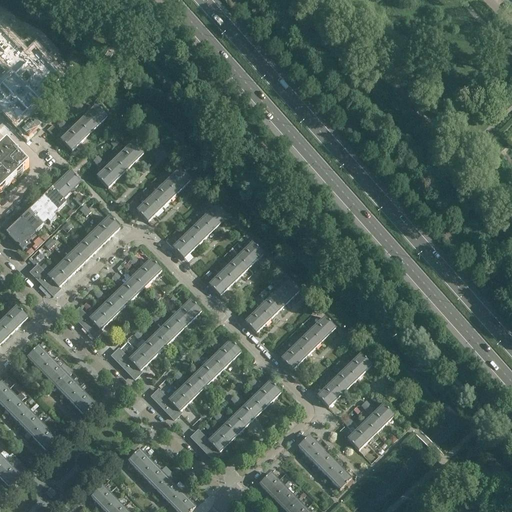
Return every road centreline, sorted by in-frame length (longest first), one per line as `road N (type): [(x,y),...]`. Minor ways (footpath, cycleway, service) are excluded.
road 1 (trunk): [(170,0),(511,382)]
road 2 (residential): [(226,498),(310,412),(186,274),(139,230),(50,317)]
road 3 (trunk): [(511,347),(202,0)]
road 4 (residential): [(226,498),(50,317)]
